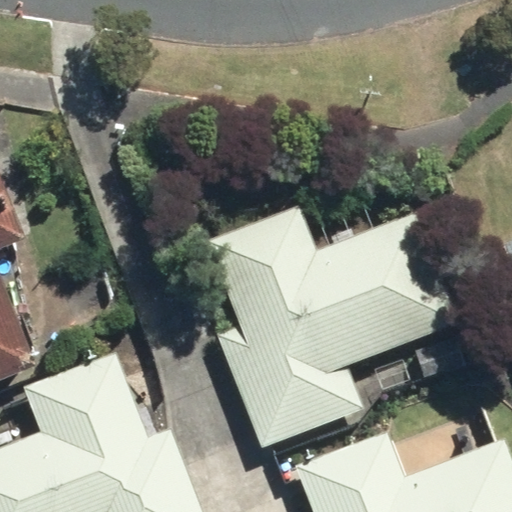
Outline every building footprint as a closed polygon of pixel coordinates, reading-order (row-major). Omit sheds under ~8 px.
[(0,288),(0,260),(26,251),(0,184),(0,393),(35,380),(0,288)] [(207,253),(239,335),(216,344),(260,456),(283,447),(360,417),(344,376),(459,330),(416,219),(312,259),(296,218),(207,253)] [(511,250),(496,257),(511,295),(511,250)] [(449,377),(434,345),(369,374),(384,406),(449,377)] [(197,511),(167,431),(153,437),(134,387),(119,393),(107,360),(19,393),(30,421),(0,432),(0,511),(197,511)] [(291,474),(305,511),(511,511),(511,471),(503,448),(402,486),(383,438),(291,474)]
